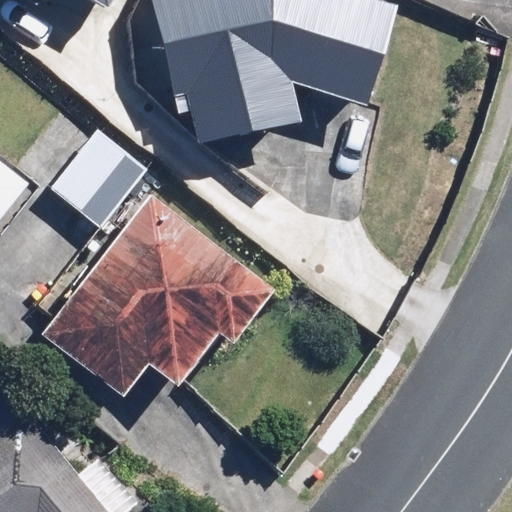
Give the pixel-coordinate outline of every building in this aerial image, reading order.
[(14,0),(29,9),(34,0),(91,0),(97,3),(98,0),(14,0)] [(148,0),(178,150),(306,126),(297,80),(366,103),(398,9),(371,0),(148,0)] [(128,153),(60,105),(18,165),(86,213),(128,153)] [(0,218),(27,183),(0,162),(0,218)] [(150,364),(179,388),(223,332),(236,342),(278,289),(152,189),(39,332),(123,398),(150,364)] [(116,511),(0,381),(0,511),(116,511)]
